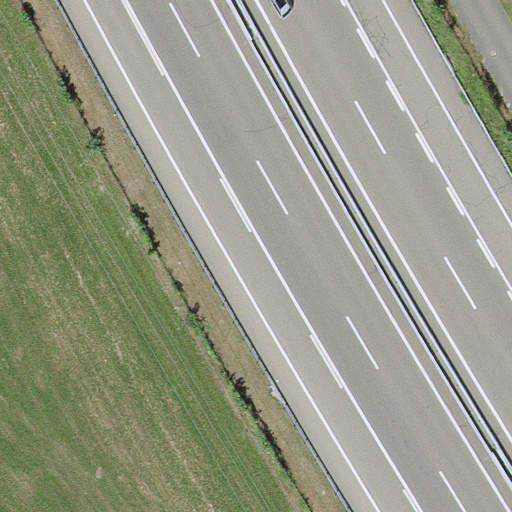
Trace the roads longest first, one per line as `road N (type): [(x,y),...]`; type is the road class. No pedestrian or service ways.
road 1 (motorway): [(184,31),(466,511)]
road 2 (motorway): [(511,365),(303,0)]
